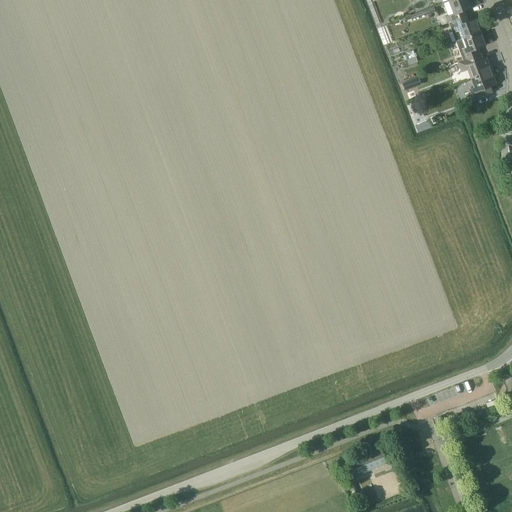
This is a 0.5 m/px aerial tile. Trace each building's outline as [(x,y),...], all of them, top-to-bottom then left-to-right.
[(450,22),(464,16),(462,11),(471,7),(467,0),(449,0),(448,1),(453,14),(448,15),(450,22)] [(412,21),(436,11),(434,6),(410,15),(412,21)] [(450,22),(453,29),(454,32),(460,30),(463,38),(480,32),(475,19),(467,22),(465,16),(464,17),(464,16),(450,22)] [(460,49),(464,59),(479,53),(477,48),(484,45),(480,32),(463,38),(466,47),(460,49)] [(480,53),(479,53),(464,59),(457,61),(461,72),(467,70),(470,78),(490,71),(485,58),(483,59),(480,53)] [(495,84),(490,71),(470,78),(474,87),(468,89),(472,99),(493,91),(491,85),(495,84)] [(413,87),(410,80),(402,82),(404,90),(413,87)] [(421,111),(419,106),(411,109),(413,114),(421,111)] [(358,474),(387,463),(382,450),(353,461),(358,474)]
